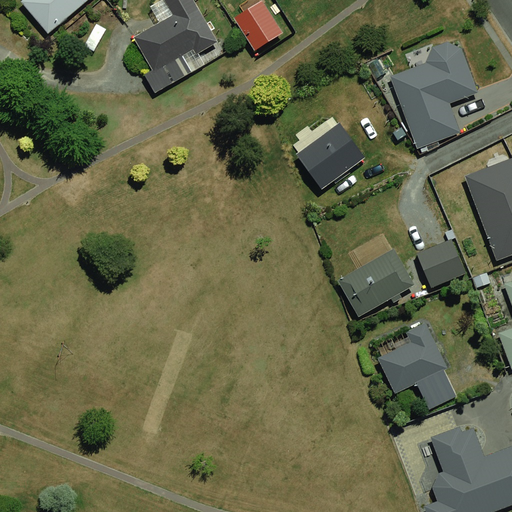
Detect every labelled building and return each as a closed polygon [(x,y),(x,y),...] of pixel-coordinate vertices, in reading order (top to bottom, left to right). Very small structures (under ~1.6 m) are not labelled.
[(21,0),(46,32),(86,0),(21,0)] [(168,0),(122,30),(156,81),(222,38),(196,0),(168,0)] [(261,0),(244,0),(228,11),(253,46),(280,27),(261,0)] [(459,50),(391,78),(419,145),(463,127),(452,99),(475,90),(459,50)] [(340,123),(298,157),(322,188),(365,154),(340,123)] [(511,158),(459,178),(489,260),(511,251),(511,158)] [(451,237),(414,250),(426,283),(463,270),(451,237)] [(392,250),(337,284),(355,314),(410,280),(392,250)] [(511,308),(511,323),(498,328),(510,364),(511,363),(511,275),(502,279),(511,308)] [(435,330),(380,354),(396,390),(416,381),(426,404),(461,389),(435,330)] [(444,485),(415,496),(420,511),(481,511),(511,500),(511,436),(483,447),(473,422),(426,440),(444,485)]
